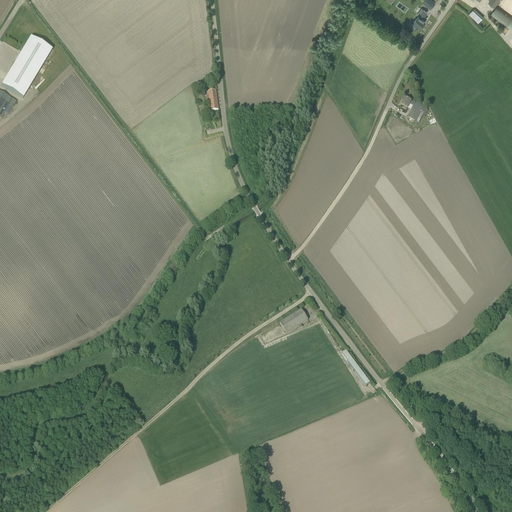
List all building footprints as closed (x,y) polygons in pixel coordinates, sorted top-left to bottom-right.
[(430,9),(435,3),(430,0),(424,0),(422,3),(430,9)] [(511,26),(511,17),(497,6),(490,15),(506,27),(507,26),(510,29),(511,26)] [(475,8),(469,14),(478,23),(484,17),(475,8)] [(424,17),(427,13),(422,9),(417,15),(418,16),(412,25),(416,27),(417,25),(420,27),(425,21),(426,20),(426,18),(424,17)] [(31,38),(1,87),(23,99),(52,51),(31,38)] [(211,111),(219,110),(216,90),(208,91),(211,111)] [(0,117),(1,118),(4,113),(8,115),(16,101),(0,91),(0,117)] [(411,101),(405,98),(401,105),(408,109),(409,105),(413,107),(408,118),(415,121),(419,123),(424,113),(423,112),(425,109),(422,107),(415,103),(411,102),(411,101)] [(301,325),(308,320),(301,310),(280,324),(287,334),(298,327),(300,329),(303,327),(301,325)] [(366,386),(370,383),(358,367),(346,351),(342,354),(366,386)] [(205,391),(198,395),(217,430),(225,426),(205,391)]
